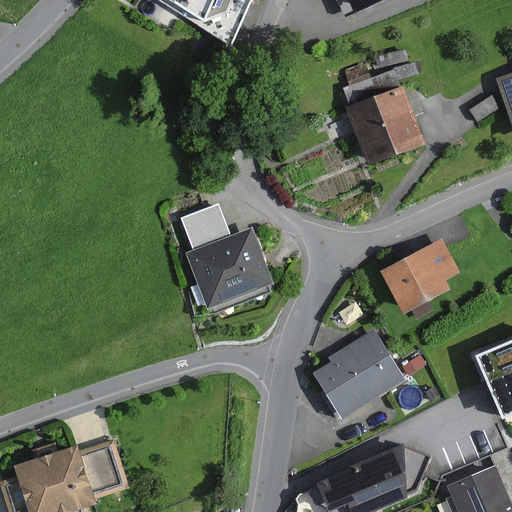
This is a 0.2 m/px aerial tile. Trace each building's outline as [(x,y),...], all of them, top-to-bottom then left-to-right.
[(252,0),(158,0),(232,47),(252,0)] [(336,0),(337,1),(340,0),(348,0),(355,14),(385,0),(336,0)] [(350,105),(321,116),(331,142),(356,133),(369,166),(426,145),(404,86),(400,87),(398,81),(419,74),(415,63),(409,65),(407,61),(410,60),(407,49),(376,58),(379,70),(393,66),(394,70),(372,79),(366,63),(344,71),(350,87),(344,89),(350,105)] [(282,82),(288,60),(275,57),(270,79),(282,82)] [(511,73),(496,79),(511,124),(511,73)] [(501,108),(492,95),(470,111),(479,123),(501,108)] [(274,285),(253,228),(231,236),(219,204),(181,218),(194,251),(186,253),(198,285),(191,287),(198,307),(205,304),(208,310),(274,285)] [(461,273),(443,239),(381,272),(404,315),(411,311),(417,321),(434,312),(428,302),(451,290),(446,281),(461,273)] [(407,382),(375,329),(328,358),(331,364),(314,374),(323,390),(320,392),(332,413),(336,411),(342,421),(407,382)] [(511,341),(477,356),(504,419),(511,415),(511,341)] [(421,355),(403,366),(409,377),(427,366),(421,355)] [(435,388),(424,394),(428,402),(439,397),(435,388)] [(129,488),(114,440),(80,451),(78,446),(59,452),(56,443),(32,451),(34,460),(13,466),(17,477),(0,482),(0,486),(8,511),(88,511),(88,508),(97,505),(95,499),(129,488)] [(432,457),(404,445),(350,467),(351,470),(317,484),(318,487),(309,490),(315,504),(327,508),(328,511),(376,511),(407,499),(408,495),(418,491),(432,457)] [(511,511),(511,501),(496,465),(447,486),(452,496),(446,499),(451,511),(511,511)]
